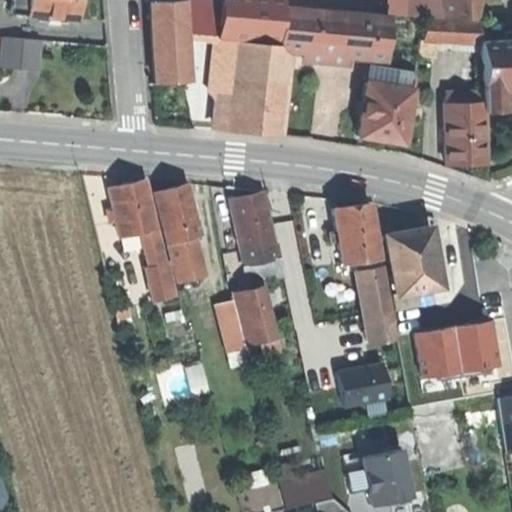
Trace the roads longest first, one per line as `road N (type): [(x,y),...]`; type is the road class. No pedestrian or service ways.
road 1 (secondary): [(135,151),(333,169),(415,185),(507,217)]
road 2 (unknown): [(271,163),(312,343)]
road 3 (residential): [(135,151),(122,0)]
road 4 (secondary): [(0,140),(135,151)]
